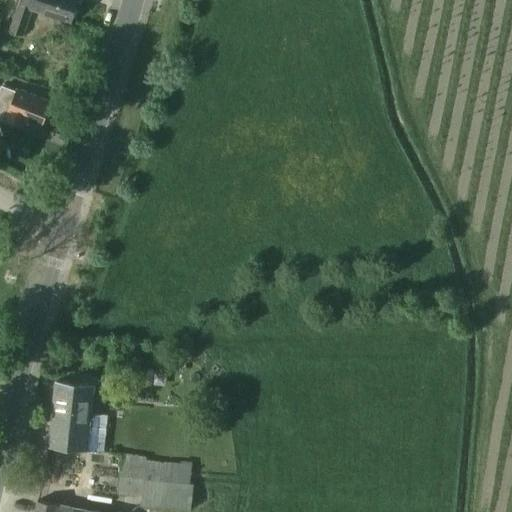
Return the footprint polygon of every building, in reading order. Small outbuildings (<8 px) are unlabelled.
[(19,0),(18,5),(9,32),(23,37),(32,10),(71,23),(78,0),(19,0)] [(24,119),(41,125),(50,102),(17,89),(16,91),(1,85),(0,86),(0,114),(6,117),(5,119),(21,125),(24,119)] [(48,447),(103,453),(107,417),(90,415),(93,385),(55,382),(48,447)] [(162,465),(120,462),(117,494),(141,496),(140,506),(187,510),(189,484),(191,464),(162,462),(162,465)] [(87,511),(36,501),(33,511),(87,511)]
